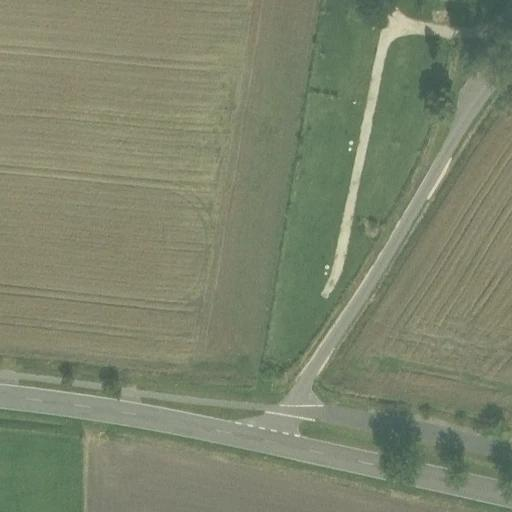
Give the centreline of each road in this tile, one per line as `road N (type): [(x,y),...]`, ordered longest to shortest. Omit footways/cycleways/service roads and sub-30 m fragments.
road 1 (unclassified): [(511,60),(475,103),(272,441)]
road 2 (tertiary): [(0,399),(272,441)]
road 3 (tertiary): [(272,441),(511,495)]
